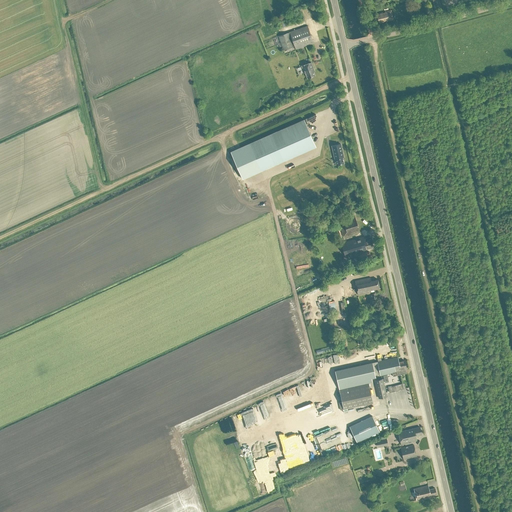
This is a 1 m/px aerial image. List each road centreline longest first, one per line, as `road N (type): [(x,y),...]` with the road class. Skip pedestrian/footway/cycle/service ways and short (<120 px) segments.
road 1 (primary): [(451,511),(357,98)]
road 2 (track): [(0,238),(343,79)]
road 3 (track): [(479,511),(396,151)]
road 4 (track): [(267,173),(311,366),(301,378),(183,432)]
road 5 (track): [(464,120),(396,151),(359,0)]
road 6 (track): [(464,120),(511,326)]
road 7 (unclassified): [(357,98),(420,79),(428,64),(421,26)]
